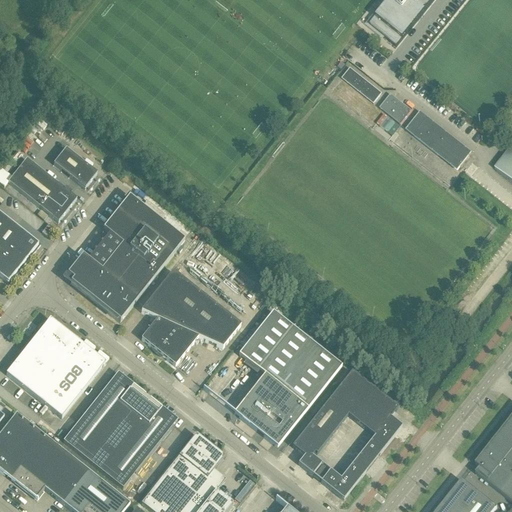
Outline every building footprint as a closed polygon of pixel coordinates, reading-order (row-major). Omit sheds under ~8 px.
[(388,0),(375,18),(368,26),(384,39),(396,49),(412,28),(430,7),(435,0),(388,0)] [(342,80),(373,105),(381,95),(350,70),(342,80)] [(379,110),(400,127),(411,113),(390,96),(379,110)] [(406,131),(443,160),(457,171),(470,154),(420,114),(406,131)] [(511,147),(494,170),(511,184),(511,147)] [(53,166),(84,191),(97,176),(65,151),(53,166)] [(8,185),(57,225),(76,201),(70,197),(71,195),(65,190),(63,191),(26,162),(8,185)] [(101,273),(82,258),(67,277),(73,281),(70,285),(120,324),(184,243),(128,199),(102,232),(121,247),(101,273)] [(0,216),(0,279),(7,285),(11,281),(12,282),(40,247),(33,241),(32,243),(0,216)] [(54,230),(48,226),(41,235),(47,239),(54,230)] [(172,274),(144,309),(141,314),(157,321),(141,342),(175,369),(197,340),(222,351),(240,328),(172,274)] [(263,439),(272,446),(277,450),(304,416),(341,369),(272,314),(238,357),(264,377),(234,415),(256,433),(257,431),(265,437),(263,439)] [(465,327),(457,321),(453,326),(461,332),(465,327)] [(61,335),(57,332),(58,331),(50,325),(41,336),(39,335),(6,377),(61,421),(105,365),(81,346),(80,346),(81,347),(79,348),(62,334),(61,335)] [(328,403),(347,417),(374,439),(340,481),(329,473),(320,484),(343,502),(401,429),(390,420),(397,410),(351,374),(328,403)] [(113,381),(63,444),(122,491),(173,427),(177,422),(161,410),(145,397),(117,375),(113,381)] [(316,457),(347,417),(328,403),(292,449),(304,458),(298,466),(312,478),(321,466),(311,458),(314,455),(316,457)] [(44,492),(63,507),(89,475),(16,417),(0,436),(0,474),(35,502),(44,492)] [(475,475),(511,504),(511,418),(475,466),(479,470),(475,475)] [(196,437),(195,438),(141,506),(148,511),(228,511),(232,507),(215,494),(212,497),(200,488),(206,481),(207,481),(224,460),(221,458),(222,457),(221,457),(196,437)] [(89,475),(63,507),(69,511),(125,511),(129,507),(89,475)] [(461,482),(437,511),(495,511),(497,510),(461,482)]
